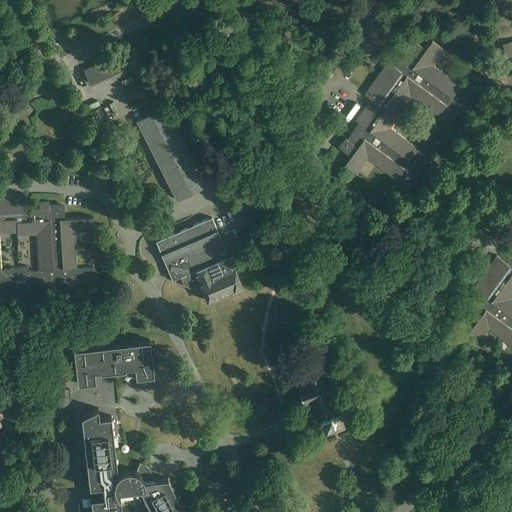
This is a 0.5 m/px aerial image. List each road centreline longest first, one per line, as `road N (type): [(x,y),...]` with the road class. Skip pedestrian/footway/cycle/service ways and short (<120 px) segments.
road 1 (unclassified): [(258,511),(156,299),(130,269),(132,239)]
road 2 (unclassified): [(500,419),(358,232)]
road 3 (unclassified): [(132,239),(241,183),(265,202),(290,200),(312,168)]
road 4 (unclassified): [(312,168),(185,7)]
road 5 (unclassified): [(103,195),(53,96),(30,97),(0,125)]
road 6 (unclassified): [(358,232),(411,206),(511,202)]
road 7 (unclassified): [(403,511),(500,419)]
road 8 (unclassified): [(67,57),(185,7)]
